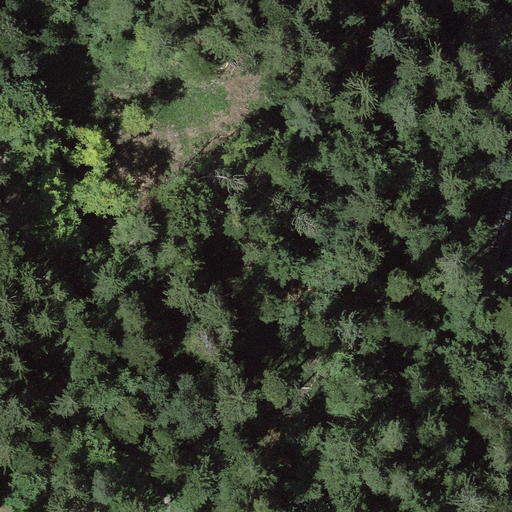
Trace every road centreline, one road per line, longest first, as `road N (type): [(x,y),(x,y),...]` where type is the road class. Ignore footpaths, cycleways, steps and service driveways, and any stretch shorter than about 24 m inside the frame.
road 1 (track): [(178,511),(74,384),(0,159)]
road 2 (track): [(511,257),(432,511)]
road 3 (track): [(83,511),(74,384)]
